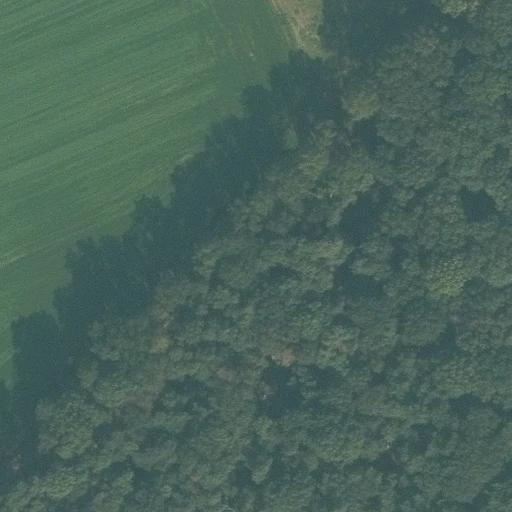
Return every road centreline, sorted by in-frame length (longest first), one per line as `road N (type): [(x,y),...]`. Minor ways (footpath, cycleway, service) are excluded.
road 1 (track): [(0,466),(439,35)]
road 2 (track): [(450,0),(475,511)]
